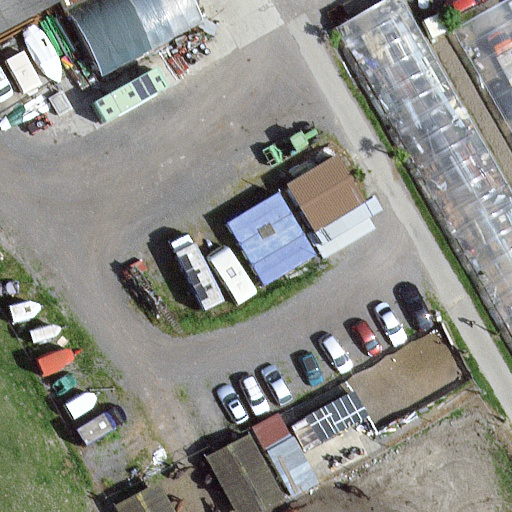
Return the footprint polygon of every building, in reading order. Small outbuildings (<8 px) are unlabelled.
[(0,0),(0,27),(50,0),(0,0)] [(511,190),(405,0),(393,0),(336,32),(511,346),(511,190)] [(511,0),(508,0),(451,33),(511,139),(511,0)] [(345,145),(289,171),(313,223),(370,198),(345,145)] [(264,278),(322,247),(286,180),(229,211),(264,278)] [(366,383),(312,408),(335,459),(390,434),(366,383)] [(249,428),(301,485),(327,461),(275,404),(249,428)] [(255,424),(207,447),(238,511),(242,511),(286,491),(255,424)] [(126,511),(179,511),(160,474),(118,495),(126,511)]
